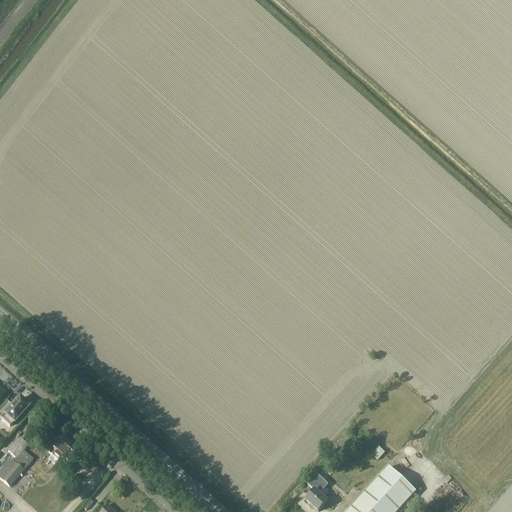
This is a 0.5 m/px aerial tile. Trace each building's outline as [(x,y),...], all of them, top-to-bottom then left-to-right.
[(27,406),(28,405),(25,402),(22,399),(21,400),(19,399),(12,407),(7,402),(0,409),(0,419),(1,420),(9,428),(13,424),(14,424),(28,408),(27,406)] [(52,448),(56,451),(52,456),(59,463),(63,458),(66,461),(76,450),(62,437),(52,448)] [(20,438),(7,450),(24,469),(34,460),(24,448),(27,445),(20,438)] [(372,454),(378,460),(386,452),(379,446),(372,454)] [(11,458),(0,469),(0,477),(10,486),(25,470),(11,458)] [(389,468),(348,511),(398,511),(416,493),(389,468)] [(319,495),(324,490),(328,485),(317,476),(307,486),(314,492),(306,501),(317,511),(318,511),(327,503),(319,495)]
